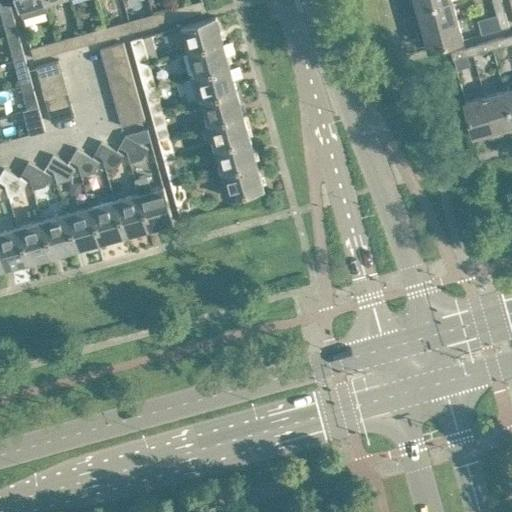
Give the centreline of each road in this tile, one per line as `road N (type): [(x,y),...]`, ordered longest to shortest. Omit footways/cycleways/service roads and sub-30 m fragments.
road 1 (tertiary): [(0,506),(400,398)]
road 2 (tertiary): [(388,350),(0,457)]
road 3 (unclassified): [(290,0),(388,350)]
road 4 (unclassified): [(431,338),(305,0)]
road 5 (residential): [(478,511),(444,385)]
